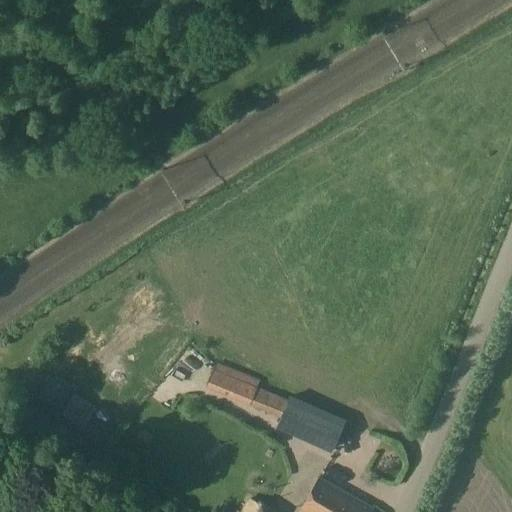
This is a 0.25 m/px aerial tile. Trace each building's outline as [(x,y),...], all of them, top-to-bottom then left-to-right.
[(278,419),(286,401),(215,371),(208,388),(278,419)] [(332,444),(343,420),(290,397),(280,422),(332,444)] [(144,426),(136,436),(147,444),(154,435),(144,426)] [(368,511),(369,511),(318,482),(300,511),(368,511)] [(251,498),(242,511),(273,511),(260,504),(251,498)]
